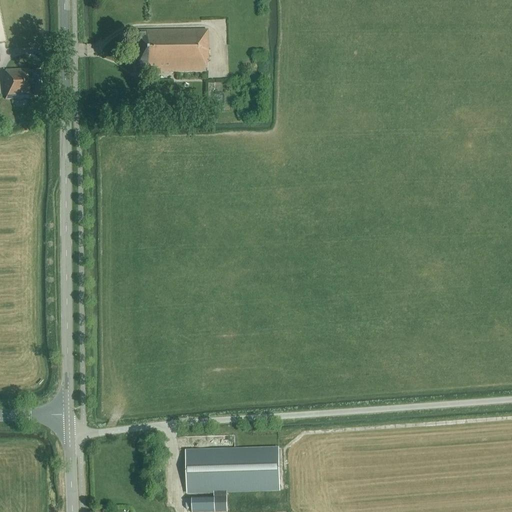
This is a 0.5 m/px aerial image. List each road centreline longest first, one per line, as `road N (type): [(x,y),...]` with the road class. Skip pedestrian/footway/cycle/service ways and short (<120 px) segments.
road 1 (secondary): [(68,414),(63,0)]
road 2 (track): [(511,418),(303,433),(281,451),(282,471)]
